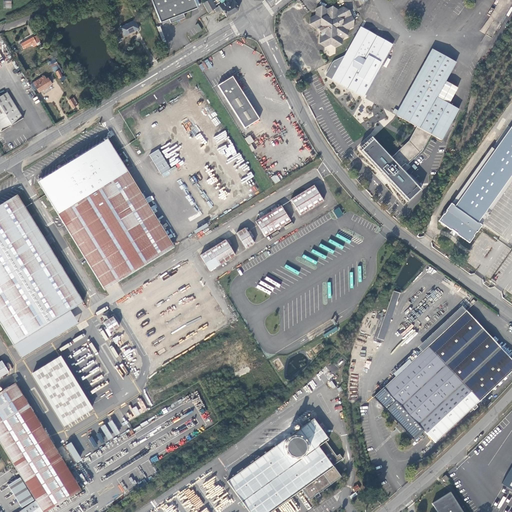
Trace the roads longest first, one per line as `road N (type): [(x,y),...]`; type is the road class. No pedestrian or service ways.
road 1 (residential): [(511,313),(360,196),(312,130),(253,15)]
road 2 (secondary): [(253,15),(0,169)]
road 3 (residential): [(511,391),(383,511)]
road 4 (unknown): [(418,246),(511,114)]
